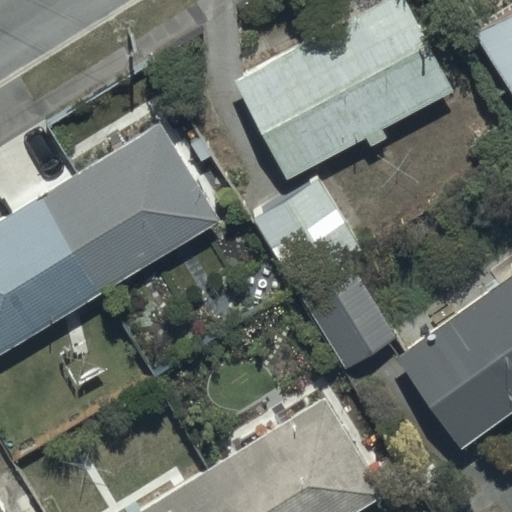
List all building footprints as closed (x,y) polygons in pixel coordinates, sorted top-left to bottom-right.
[(418,0),(349,0),(239,57),(290,154),(366,114),(374,129),(395,118),(386,103),(454,67),(418,0)] [(511,0),(484,0),(474,6),(511,72),(511,0)] [(170,106),(0,204),(0,335),(227,205),(170,106)] [(323,159),(257,198),(345,346),(396,316),(351,241),(366,232),(323,159)] [(511,385),(511,254),(400,333),(462,420),(511,385)] [(323,511),(389,469),(324,370),(104,511),(323,511)]
